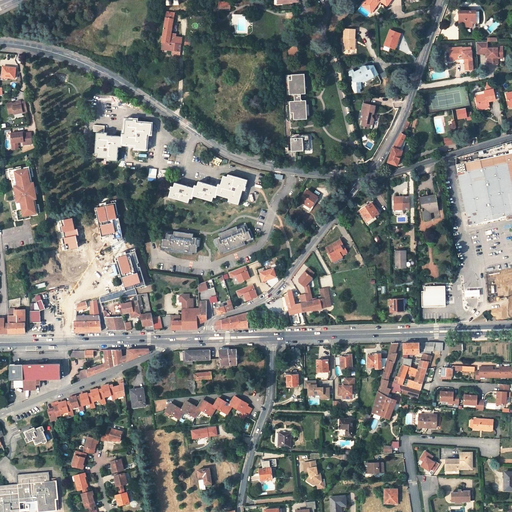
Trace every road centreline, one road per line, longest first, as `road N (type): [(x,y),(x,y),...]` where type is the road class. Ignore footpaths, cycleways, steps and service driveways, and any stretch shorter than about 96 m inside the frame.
road 1 (residential): [(362,179),(240,158),(84,63),(0,42)]
road 2 (secondary): [(511,330),(271,336)]
road 3 (residential): [(206,338),(215,318),(270,297),(362,179)]
road 4 (residential): [(362,179),(419,76),(441,0)]
road 5 (residential): [(0,414),(154,353),(162,339)]
road 6 (residential): [(239,511),(268,400),(271,336)]
road 7 (secondary): [(162,339),(0,341)]
road 8 (residential): [(415,511),(404,439),(487,444)]
road 9 (residential): [(362,179),(511,137)]
